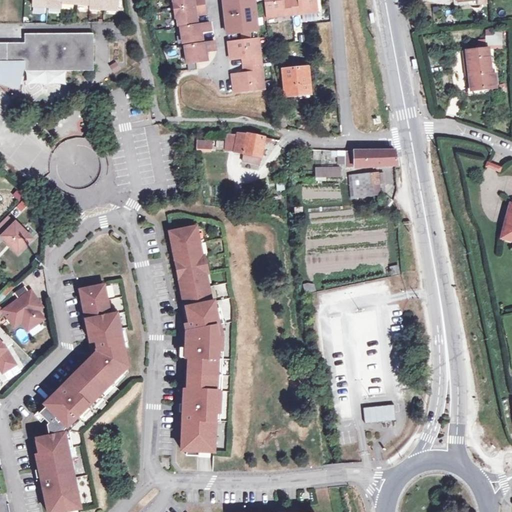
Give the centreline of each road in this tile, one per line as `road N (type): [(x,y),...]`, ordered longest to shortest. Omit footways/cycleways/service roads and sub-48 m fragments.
road 1 (residential): [(153,478),(158,338),(134,231),(121,218)]
road 2 (residential): [(1,412),(67,345),(52,265),(91,223),(121,218)]
road 3 (secondary): [(447,344),(410,134)]
road 4 (residential): [(372,478),(171,480)]
road 5 (residential): [(334,0),(348,141)]
road 6 (secondary): [(410,134),(386,0)]
road 7 (secondary): [(447,344),(416,468)]
road 8 (secondary): [(460,469),(447,344)]
